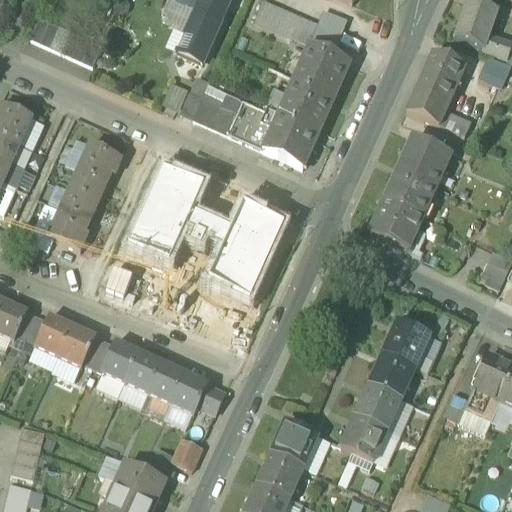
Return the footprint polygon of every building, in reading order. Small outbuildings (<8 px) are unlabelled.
[(178,57),(201,67),(220,23),(214,20),(223,0),(168,0),(168,1),(197,13),(178,57)] [(328,0),(352,9),(355,0),(328,0)] [(454,44),(484,55),(490,40),(498,17),(468,5),(454,44)] [(323,17),(317,30),(262,6),(254,27),(309,50),(310,51),(331,60),(345,25),(323,17)] [(29,45),(81,68),(91,46),(38,24),(29,45)] [(483,58),(506,66),(511,50),(511,48),(490,40),(484,55),(483,58)] [(101,51),(91,46),(81,68),(92,72),(101,51)] [(280,117),(318,134),(349,68),(331,60),(310,51),(287,101),(272,94),(265,110),(280,117)] [(432,57),(423,78),(455,92),(465,71),(432,57)] [(477,82),(500,93),(511,70),(487,61),(477,82)] [(445,117),(455,92),(423,78),(406,116),(462,140),(468,127),(445,117)] [(188,98),(202,104),(210,86),(210,85),(196,80),(188,98)] [(164,112),(177,118),(186,97),(173,92),(164,112)] [(180,119),(192,124),(202,104),(188,98),(180,119)] [(237,119),(202,104),(192,124),(228,140),(237,119)] [(0,141),(19,151),(32,123),(0,108),(0,141)] [(228,140),(263,154),(277,123),(262,117),(242,108),(237,119),(228,140)] [(265,110),(262,117),(277,123),(280,117),(265,110)] [(280,117),(277,123),(263,154),(263,155),(301,171),(318,134),(280,117)] [(32,123),(19,151),(31,156),(44,128),(32,123)] [(0,141),(0,164),(11,169),(19,151),(0,141)] [(77,177),(89,149),(77,143),(64,171),(77,177)] [(412,143),(384,206),(421,224),(450,160),(412,143)] [(89,149),(77,177),(106,190),(111,180),(114,181),(121,164),(89,149)] [(23,175),(31,156),(19,151),(11,169),(23,175)] [(0,164),(0,187),(2,188),(11,169),(0,164)] [(25,176),(23,175),(11,169),(2,188),(15,194),(17,195),(25,176)] [(77,177),(68,195),(98,209),(106,190),(77,177)] [(15,194),(2,188),(0,187),(0,219),(3,221),(15,194)] [(60,214),(68,195),(56,190),(47,208),(60,214)] [(68,195),(60,214),(89,227),(98,209),(68,195)] [(406,257),(421,224),(384,206),(369,239),(406,257)] [(60,214),(47,208),(44,207),(32,235),(47,242),(60,214)] [(85,237),(89,227),(60,214),(47,242),(53,244),(79,256),(83,248),(88,238),(85,237)] [(19,244),(48,257),(53,244),(47,242),(32,235),(25,231),(19,244)] [(485,278),(503,286),(511,266),(511,265),(494,257),(485,278)] [(482,293),(497,300),(501,292),(486,285),(482,293)] [(27,318),(3,307),(0,314),(0,341),(10,346),(14,347),(15,344),(27,318)] [(15,344),(24,348),(36,322),(27,318),(15,344)] [(34,353),(57,364),(72,332),(48,321),(46,327),(34,353)] [(46,327),(36,322),(24,348),(34,353),(46,327)] [(396,328),(382,360),(414,375),(428,343),(396,328)] [(95,343),(72,332),(57,364),(81,374),(83,370),(95,343)] [(0,341),(0,355),(4,357),(9,348),(10,346),(0,341)] [(83,370),(92,374),(104,347),(95,343),(83,370)] [(441,348),(428,343),(414,375),(426,380),(441,348)] [(9,348),(22,354),(24,348),(15,344),(14,347),(10,346),(9,348)] [(113,351),(104,347),(92,374),(101,378),(113,351)] [(101,379),(124,389),(139,358),(115,347),(113,351),(101,378),(101,379)] [(34,353),(24,348),(22,354),(32,359),(34,353)] [(124,389),(147,400),(161,368),(139,358),(124,389)] [(400,406),(414,375),(382,360),(368,391),(400,406)] [(511,371),(487,360),(472,396),(499,408),(511,378),(511,371)] [(147,400),(170,410),(184,379),(161,368),(147,400)] [(511,378),(499,408),(511,413),(511,378)] [(208,389),(184,379),(170,410),(193,421),(197,413),(207,391),(208,389)] [(197,413),(214,420),(224,399),(207,391),(197,413)] [(386,437),(400,406),(368,391),(354,423),(386,437)] [(491,428),(499,408),(472,396),(467,406),(463,415),(464,415),(491,428)] [(442,421),(458,428),(464,415),(463,415),(467,406),(452,400),(442,421)] [(400,406),(386,437),(399,442),(412,411),(400,406)] [(511,413),(499,408),(491,428),(506,435),(509,427),(511,428),(511,413)] [(485,440),(491,428),(464,415),(458,428),(485,440)] [(372,469),(386,437),(354,423),(340,455),(350,459),(372,469)] [(283,428),(270,459),(302,474),(316,443),(283,428)] [(10,480),(32,485),(44,439),(21,434),(10,480)] [(384,474),(399,442),(386,437),(372,469),(384,474)] [(330,449),(316,443),(302,474),(316,480),(330,449)] [(181,444),(176,456),(196,465),(201,453),(181,444)] [(191,476),(196,465),(176,456),(171,467),(191,476)] [(270,459),(256,491),(288,505),(302,474),(270,459)] [(372,469),(350,459),(337,489),(347,494),(356,472),(369,477),(372,469)] [(124,469),(115,490),(155,508),(164,487),(124,469)] [(380,488),(365,482),(360,493),(375,499),(380,488)] [(10,490),(7,500),(28,505),(30,495),(10,490)] [(115,490),(105,511),(152,511),(155,508),(115,490)] [(256,491),(246,511),(285,511),(288,505),(256,491)] [(7,500),(5,510),(14,511),(26,511),(28,505),(7,500)] [(422,511),(448,511),(449,511),(427,501),(422,511)]
